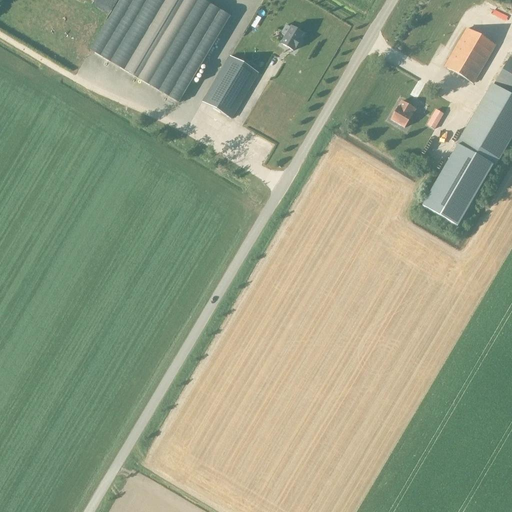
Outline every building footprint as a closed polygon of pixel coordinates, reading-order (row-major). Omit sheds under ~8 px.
[(199,0),(119,0),(89,50),(178,103),(229,18),(199,0)] [(479,8),(493,14),(496,7),(490,4),(488,9),(480,6),(479,8)] [(285,36),(280,44),(292,51),(294,48),(295,48),(300,40),(299,40),(302,34),(290,27),(286,25),(281,33),(285,36)] [(466,29),(444,67),(472,84),(494,46),(466,29)] [(229,57),(202,102),(230,119),(257,73),(229,57)] [(511,59),(509,57),(494,84),(511,94),(511,59)] [(415,83),(410,96),(417,98),(422,86),(415,83)] [(511,96),(491,84),(455,145),(459,147),(494,167),(511,136),(511,96)] [(400,101),(390,120),(404,128),(414,110),(400,101)] [(434,128),(443,112),(434,107),(426,124),(434,128)] [(459,147),(423,208),(459,228),(494,167),(459,147)]
